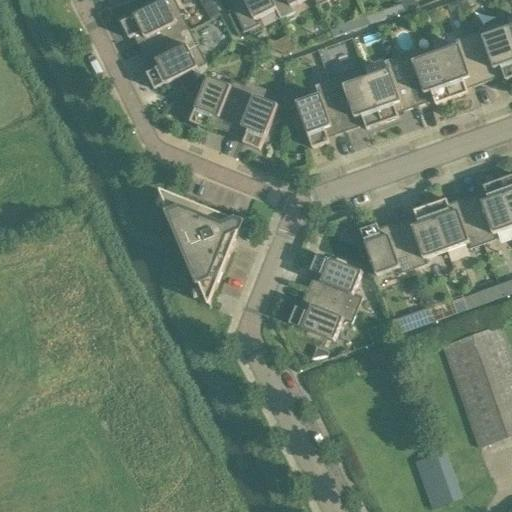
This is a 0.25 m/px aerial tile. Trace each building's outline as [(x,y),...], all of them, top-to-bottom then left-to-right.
[(143,55),(191,31),(175,0),(168,0),(153,8),(151,4),(137,11),(139,14),(122,23),(130,39),(134,37),(143,55)] [(278,10),(272,0),(228,0),(245,33),(260,25),(257,20),(276,10),(278,10)] [(272,0),(278,10),(276,10),(281,20),(296,12),(293,7),(307,0),(272,0)] [(413,0),(408,0),(402,3),(407,15),(419,11),(413,0)] [(456,2),(448,5),(451,13),(459,10),(456,2)] [(402,4),(389,9),(392,18),(406,13),(402,4)] [(205,11),(211,23),(221,18),(215,6),(205,11)] [(511,79),(511,44),(507,29),(503,20),(479,29),(480,32),(469,36),(486,83),(504,77),(506,81),(511,79)] [(343,25),(330,31),(334,38),(347,34),(343,25)] [(191,31),(143,55),(151,72),(147,75),(155,91),(207,65),(191,31)] [(290,36),(271,45),(273,50),(287,55),(297,51),(290,36)] [(486,83),(469,36),(456,41),(458,47),(436,54),(453,100),(469,95),(467,90),(486,83)] [(259,55),(250,52),(246,62),(255,66),(259,55)] [(413,56),(400,61),(417,108),(435,101),(436,106),(453,100),(436,54),(415,62),(413,56)] [(388,71),(368,79),(383,125),(399,119),(398,114),(417,108),(400,61),(399,57),(385,62),(388,71)] [(383,125),(368,79),(364,70),(329,82),(347,133),(365,126),(367,130),(383,125)] [(227,133),(246,87),(232,81),(230,87),(209,78),(191,123),(207,130),(209,126),(227,133)] [(347,133),(329,82),(316,87),(319,96),(297,104),(313,150),(330,144),(329,139),(347,133)] [(259,92),(246,87),(227,133),(245,140),(244,145),(260,151),(278,106),(257,98),(259,92)] [(511,177),(500,181),(511,214),(511,177)] [(511,228),(511,214),(500,181),(484,187),(485,192),(467,198),(484,245),(497,240),(495,235),(511,228)] [(156,206),(168,211),(201,288),(196,300),(208,305),(209,306),(210,307),(241,230),(240,230),(237,223),(237,222),(175,197),(161,191),(161,192),(156,206)] [(484,245),(467,198),(448,205),(447,200),(431,206),(447,252),(468,245),(470,250),(484,245)] [(447,252),(431,206),(414,212),(416,217),(398,223),(415,270),(428,265),(426,260),(447,252)] [(349,221),(336,225),(341,238),(354,234),(349,221)] [(415,270),(398,223),(379,230),(378,225),(361,231),(377,277),(399,269),(401,275),(415,270)] [(308,292),(358,312),(363,298),(354,295),(363,273),(350,268),(352,265),(337,259),(336,262),(318,255),(311,272),(315,274),(308,292)] [(511,281),(499,287),(503,298),(511,294),(511,281)] [(503,298),(499,287),(464,299),(468,311),(503,298)] [(358,312),(308,292),(301,310),(296,308),(290,325),(308,332),(306,336),(321,341),(322,338),(335,343),(344,322),(352,325),(358,312)] [(428,310),(388,324),(393,338),(433,323),(428,310)] [(511,357),(501,327),(443,348),(479,449),(511,437),(511,357)] [(330,350),(318,345),(313,358),(320,361),(327,358),(330,350)] [(462,499),(446,453),(416,463),(433,509),(462,499)]
